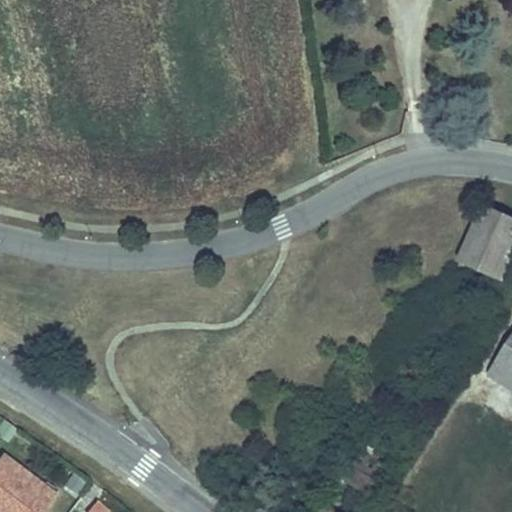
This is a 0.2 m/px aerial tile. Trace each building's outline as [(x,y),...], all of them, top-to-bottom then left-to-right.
[(511,213),(484,201),(459,258),(502,279),(511,256),(511,213)] [(511,344),(495,371),(511,381),(511,344)] [(386,453),(364,440),(350,464),(371,478),(386,453)] [(1,460),(0,461),(0,511),(40,511),(51,498),(1,460)] [(350,464),(321,511),(351,511),(371,478),(350,464)] [(95,501),(87,511),(109,511),(110,511),(95,501)]
